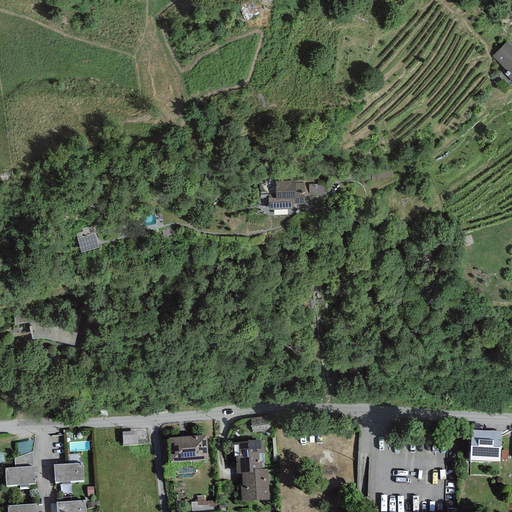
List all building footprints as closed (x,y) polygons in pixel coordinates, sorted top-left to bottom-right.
[(511,46),(507,41),(492,56),(507,71),(504,73),(511,80),(511,46)] [(295,180),(275,180),(275,193),(268,193),(269,209),(293,209),(293,203),(304,203),(304,182),(295,183),(295,180)] [(324,184),(309,184),(309,194),(324,194),(324,184)] [(209,200),(200,201),(201,209),(210,208),(209,200)] [(93,228),(76,233),(81,251),(99,246),(93,228)] [(174,228),(162,231),(163,237),(175,234),(174,228)] [(29,305),(13,308),(15,324),(31,321),(31,324),(30,324),(32,337),(38,336),(43,336),(47,336),(52,338),(74,343),(81,316),(43,307),(30,308),(29,305)] [(269,416),(251,419),(253,433),(271,430),(269,416)] [(137,432),(123,433),(123,445),(137,445),(137,432)] [(501,434),(472,432),(470,464),(500,465),(501,434)] [(206,438),(169,441),(171,465),(208,463),(206,438)] [(264,463),(263,443),(248,444),(248,445),(233,446),(234,459),(236,459),(237,476),(241,476),(252,475),(252,472),(262,471),(262,463),(264,463)] [(15,470),(34,468),(33,453),(15,460),(15,470)] [(82,466),(53,468),(55,485),(84,484),(82,466)] [(34,468),(15,470),(5,471),(6,489),(35,486),(34,468)] [(252,475),(241,476),(242,488),(241,488),(242,504),(269,502),(267,471),(262,471),(252,472),(252,475)] [(86,511),(86,502),(57,505),(57,511),(86,511)]
